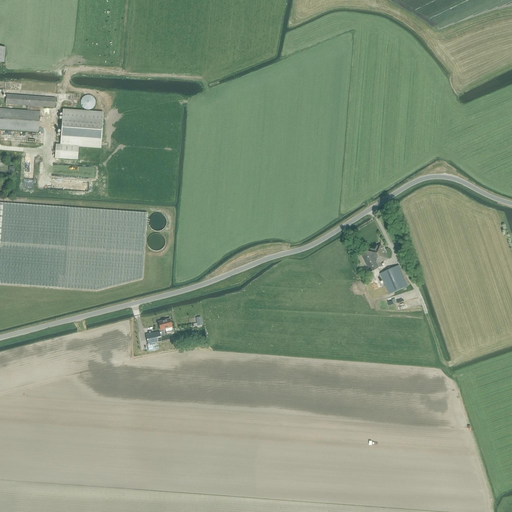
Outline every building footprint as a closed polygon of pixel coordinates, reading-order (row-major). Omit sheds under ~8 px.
[(6,95),(6,104),(54,108),(55,99),(6,95)] [(96,103),(96,101),(95,100),(95,99),(94,98),(93,97),(91,96),(90,96),(89,95),(87,96),(86,96),(85,97),(83,98),(83,99),(82,100),(82,101),(81,103),(82,104),(82,105),(83,107),(84,108),(84,109),(86,109),(87,110),(89,110),(90,110),(91,109),(92,109),(94,108),(95,107),(95,106),(96,104),(96,103)] [(0,129),(39,133),(40,112),(0,109),(0,129)] [(63,111),(60,145),(56,145),(55,159),(77,160),(78,147),(101,148),(103,114),(63,111)] [(0,204),(0,285),(97,291),(142,279),(147,213),(0,204)] [(165,222),(165,220),(165,219),(164,217),(163,216),(161,215),(160,214),(158,214),(157,213),(155,214),(154,214),(153,215),(151,216),(150,217),(149,218),(149,220),(148,222),(148,223),(149,225),(150,226),(151,228),(152,229),(154,230),(156,230),(158,230),(160,230),(161,229),(162,228),(163,227),(164,225),(165,224),(165,222)] [(164,242),(164,240),(164,238),(163,237),(162,236),(160,234),(159,234),(157,233),(156,233),(155,233),(153,234),(151,234),(150,236),(149,237),(148,238),(147,240),(147,242),(147,243),(148,245),(148,246),(150,248),(151,249),(152,250),(154,250),(155,250),(157,250),(159,250),(160,249),(162,248),(163,247),(164,245),(164,243),(164,242)] [(385,261),(389,259),(381,244),(366,251),(367,252),(361,254),(370,273),(376,270),(383,266),(382,264),(385,262),(385,261)] [(398,265),(383,272),(379,274),(388,293),(407,284),(398,265)] [(158,322),(160,330),(172,327),(170,319),(158,322)] [(160,332),(146,335),(147,341),(148,344),(158,342),(157,339),(161,338),(160,332)]
